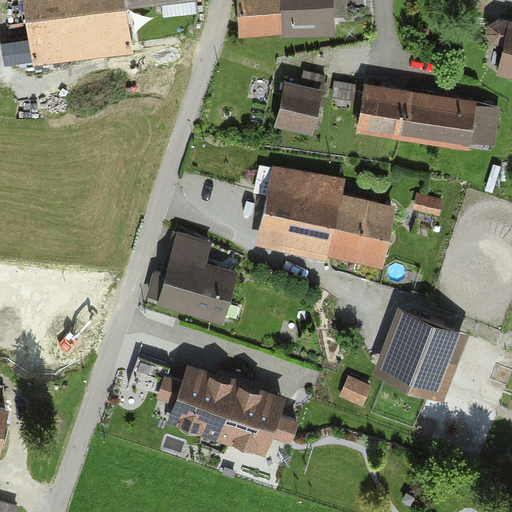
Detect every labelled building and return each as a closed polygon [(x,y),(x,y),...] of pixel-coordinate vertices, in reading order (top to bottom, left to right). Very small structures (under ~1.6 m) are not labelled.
[(213,0),(34,0),(43,63),(167,47),(162,7),(214,0),(213,0)] [(349,0),(243,0),(246,36),(351,30),(349,0)] [(511,28),(508,28),(503,72),(511,73),(511,28)] [(481,101),(370,83),(363,125),(475,142),(481,101)] [(332,93),(292,86),(286,123),(326,130),(332,93)] [(258,188),(269,190),(274,162),(263,160),(258,188)] [(366,183),(281,164),(263,244),(345,263),(348,250),(406,263),(419,205),(364,193),(366,183)] [(419,206),(444,210),(446,197),(422,193),(419,206)] [(225,246),(185,236),(175,276),(160,272),(154,297),(244,319),(255,278),(220,269),(225,246)] [(483,334),(414,309),(391,371),(459,396),(483,334)] [(159,405),(176,411),(189,371),(143,356),(134,385),(163,394),(159,405)] [(312,404),(190,366),(173,421),(295,459),(312,404)] [(364,402),(371,381),(350,374),(343,396),(364,402)] [(0,448),(23,454),(34,404),(0,396),(0,448)] [(0,497),(0,511),(20,511),(23,502),(0,497)]
